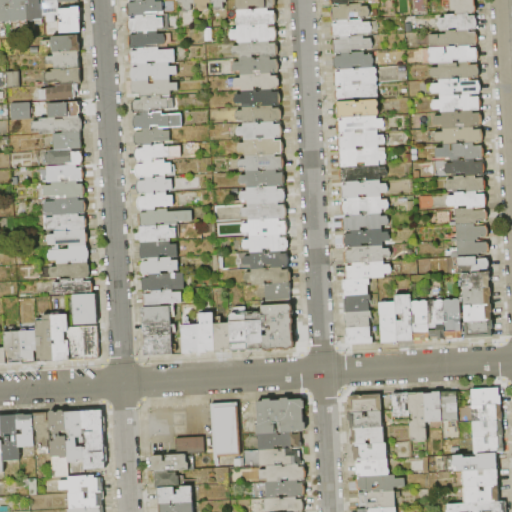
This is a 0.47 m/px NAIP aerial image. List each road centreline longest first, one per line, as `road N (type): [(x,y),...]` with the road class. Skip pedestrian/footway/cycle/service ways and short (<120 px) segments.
road 1 (residential): [(100,0),(129,511)]
road 2 (residential): [(0,388),(511,360)]
road 3 (residential): [(301,0),(329,511)]
road 4 (residential): [(501,0),(511,186)]
